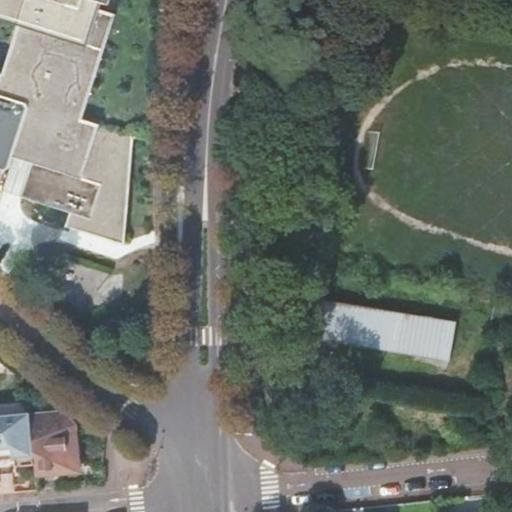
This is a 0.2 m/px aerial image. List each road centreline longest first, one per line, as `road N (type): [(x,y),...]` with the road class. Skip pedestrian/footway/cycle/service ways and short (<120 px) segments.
road 1 (secondary): [(200,495),(209,109),(225,0)]
road 2 (residential): [(511,467),(200,495)]
road 3 (residential): [(200,495),(129,405),(0,308)]
road 4 (residential): [(81,511),(200,495)]
